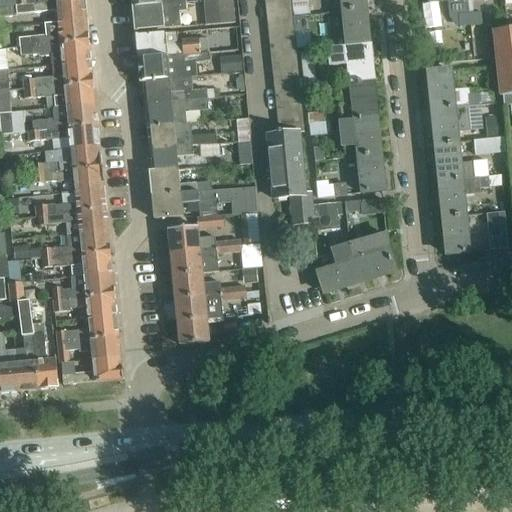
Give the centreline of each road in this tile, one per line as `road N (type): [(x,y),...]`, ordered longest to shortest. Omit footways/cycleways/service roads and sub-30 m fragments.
road 1 (residential): [(149,378),(134,348),(123,250),(141,226),(129,99),(109,82),(101,0)]
road 2 (tertiary): [(145,451),(511,412)]
road 3 (residential): [(392,0),(423,297)]
road 4 (residential): [(149,378),(423,297)]
road 5 (residential): [(357,511),(511,496)]
road 6 (tertiary): [(0,470),(145,451)]
